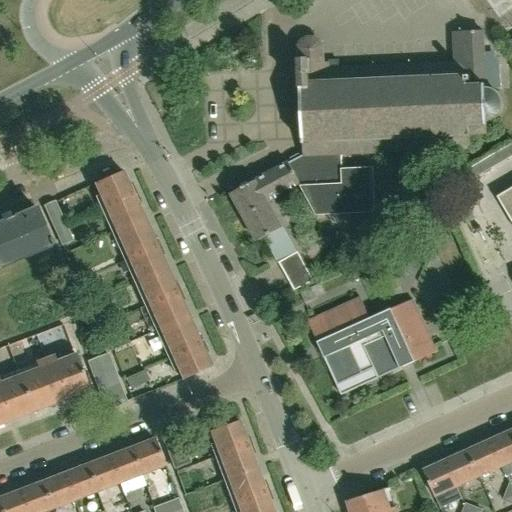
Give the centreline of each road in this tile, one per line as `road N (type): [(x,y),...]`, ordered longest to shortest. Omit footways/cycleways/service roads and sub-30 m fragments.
road 1 (residential): [(0,474),(258,373)]
road 2 (residential): [(258,373),(140,129)]
road 3 (residential): [(511,394),(303,491)]
road 4 (residential): [(140,129),(0,183)]
road 5 (residential): [(303,491),(258,373)]
